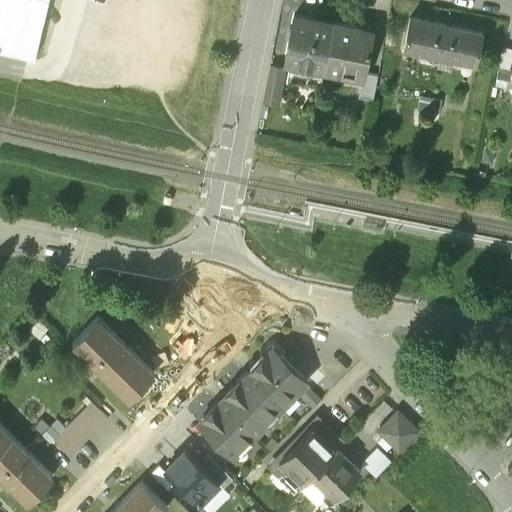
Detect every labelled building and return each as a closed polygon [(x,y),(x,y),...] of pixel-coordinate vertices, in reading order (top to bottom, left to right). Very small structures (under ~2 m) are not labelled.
[(0,0),(0,48),(34,56),(47,0),(0,0)] [(332,20),(293,12),(284,61),(323,68),(324,64),(332,20)] [(445,23),(408,16),(402,46),(439,54),(445,23)] [(361,26),(332,20),(324,64),(350,70),(350,71),(362,74),(364,74),(365,69),(373,28),(361,25),(361,26)] [(481,31),(445,23),(439,54),(475,61),(481,31)] [(285,68),(269,65),(262,100),(278,104),(285,68)] [(364,74),(362,74),(358,96),(372,98),(378,71),(365,69),(364,74)] [(430,97),(419,95),(417,107),(428,109),(430,97)] [(441,99),(430,97),(428,109),(438,112),(441,99)] [(152,372),(96,317),(72,341),(128,396),(152,372)] [(304,382),(271,349),(247,373),(278,403),(280,405),(304,382)] [(239,381),(205,414),(209,418),(202,425),(229,452),(241,440),(242,441),(267,416),(266,415),(278,403),(251,376),(243,384),(239,381)] [(91,400),(53,438),(70,455),(108,417),(91,400)] [(395,422),(391,418),(381,429),(399,447),(416,430),(401,415),(395,422)] [(316,419),(270,466),(294,490),(310,473),(335,449),(340,443),(316,419)] [(0,448),(39,487),(51,474),(0,423),(0,448)] [(380,443),(365,457),(377,470),(392,456),(380,443)] [(198,460),(185,447),(164,468),(198,502),(218,482),(219,480),(198,460)] [(39,487),(0,448),(0,473),(26,500),(39,487)] [(335,449),(310,473),(326,489),(322,492),(330,500),(358,472),(335,449)] [(207,452),(198,460),(219,480),(218,482),(223,486),(232,476),(207,452)] [(159,511),(165,507),(140,482),(110,511),(159,511)]
